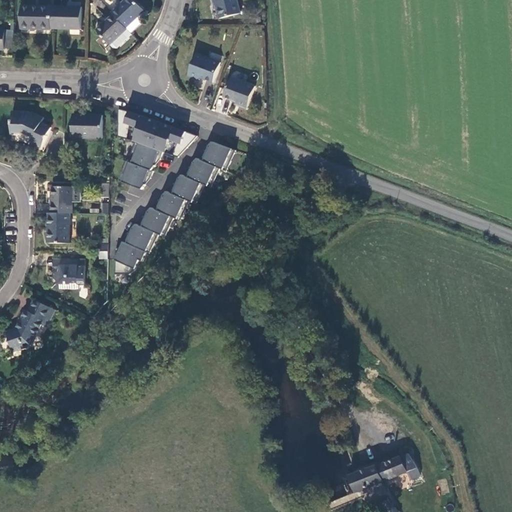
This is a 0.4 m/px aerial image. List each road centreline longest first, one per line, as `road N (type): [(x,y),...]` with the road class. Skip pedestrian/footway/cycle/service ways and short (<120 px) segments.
road 1 (track): [(348,174),(260,236),(256,259),(375,464)]
road 2 (tertiary): [(217,123),(511,236)]
road 3 (residential): [(118,233),(217,123)]
road 4 (residential): [(0,171),(18,187),(23,210),(20,268),(0,303)]
road 5 (residential): [(0,79),(129,82)]
